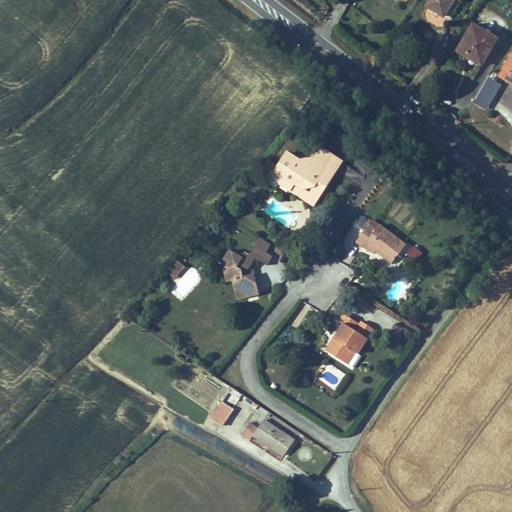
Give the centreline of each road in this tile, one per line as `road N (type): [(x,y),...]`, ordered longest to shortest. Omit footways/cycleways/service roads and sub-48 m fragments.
road 1 (primary): [(265,0),(511,195)]
road 2 (residential): [(356,426),(237,349),(324,257),(332,263)]
road 3 (residential): [(511,222),(356,426)]
